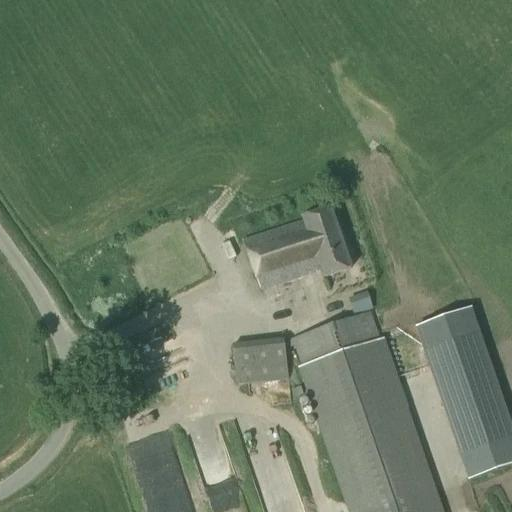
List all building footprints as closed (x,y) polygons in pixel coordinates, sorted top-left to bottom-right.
[(322,280),(351,270),(331,210),(301,220),(302,222),(244,242),(262,292),(319,272),(322,280)] [(171,299),(219,277),(189,212),(140,235),(171,299)] [(439,511),(371,314),(289,342),(291,348),(296,346),(353,511),(439,511)] [(237,387),(288,381),(283,340),(232,346),(237,387)] [(137,355),(143,367),(173,354),(168,342),(137,355)] [(248,449),(254,462),(289,447),(283,433),(248,449)]
